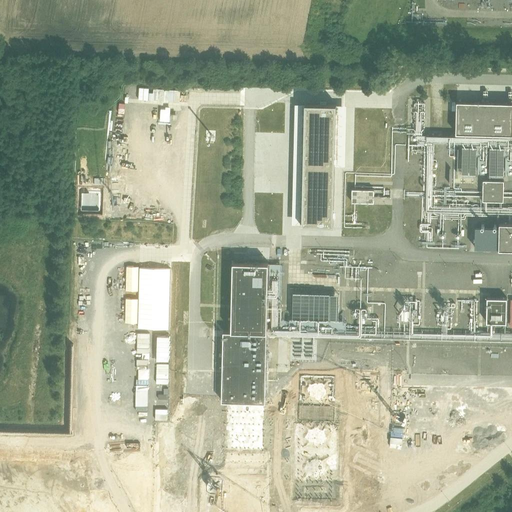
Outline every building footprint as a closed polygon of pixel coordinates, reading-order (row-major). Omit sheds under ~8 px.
[(180,89),(151,88),(151,87),(129,87),(129,99),(180,100),(180,89)] [(511,102),(457,101),(456,133),(511,134),(511,102)] [(458,175),(478,175),(478,146),(458,146),(458,175)] [(504,180),(484,180),(483,200),(504,201),(504,180)] [(375,189),(352,189),(352,203),(374,203),(375,189)] [(511,222),(500,223),(500,226),(500,249),(511,248),(511,222)] [(476,248),(500,249),(500,226),(476,225),(476,248)] [(269,263),(233,262),(232,307),(232,332),(224,332),(223,373),(222,402),(266,403),(266,371),(269,263)] [(294,292),(293,318),(338,319),(339,293),(294,292)] [(507,298),(488,297),(487,322),(507,323),(507,298)] [(359,428),(329,427),(328,453),(369,454),(369,434),(359,434),(359,428)] [(388,430),(388,455),(414,455),(414,430),(388,430)] [(322,493),(322,456),(309,456),(309,464),(305,464),(305,469),(309,469),(309,493),(322,493)] [(353,511),(353,503),(348,503),(347,483),(335,483),(336,503),(341,503),(341,511),(353,511)] [(402,495),(410,506),(420,499),(413,488),(402,495)] [(365,492),(353,493),(353,502),(365,502),(365,492)] [(309,511),(321,511),(321,501),(309,502),(309,511)]
